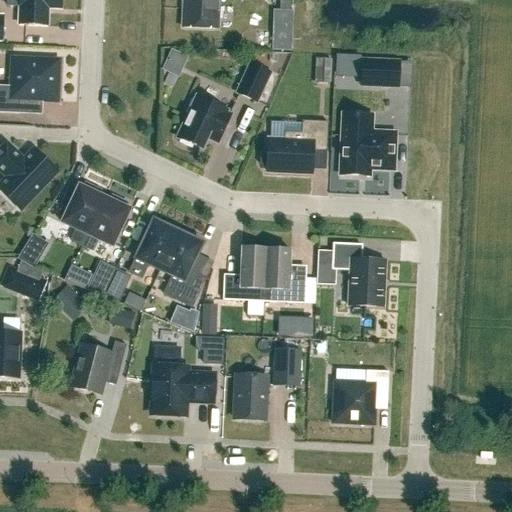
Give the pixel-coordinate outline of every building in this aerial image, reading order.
[(20,7),(20,25),(46,26),(47,8),(61,9),(61,0),(7,0),(7,6),(20,7)] [(183,0),(182,28),(217,30),(218,0),(183,0)] [(294,32),(275,31),(274,51),(293,52),(294,32)] [(172,50),(162,70),(178,78),(188,58),(172,50)] [(359,57),(337,56),(336,76),(358,77),(359,57)] [(59,61),(12,59),(11,88),(0,87),(0,113),(19,114),(19,100),(57,102),(59,61)] [(330,83),(331,60),(316,60),(314,83),(330,83)] [(409,88),(410,64),(362,62),(361,85),(409,88)] [(236,94),(258,104),(272,73),(251,63),(236,94)] [(226,111),(197,97),(195,102),(191,101),(186,113),(189,115),(178,139),(180,140),(179,143),(191,149),(193,146),(201,150),(206,139),(218,144),(230,116),(225,114),(226,111)] [(392,169),(393,136),(364,134),(365,116),(344,115),(342,176),(358,176),(358,167),(392,169)] [(326,151),(328,123),(302,122),(301,134),(284,133),(284,138),(284,141),(268,140),(267,155),(263,154),(260,157),(260,165),(262,168),(266,168),(266,172),(286,173),(286,172),(296,172),(296,174),(312,174),(313,150),(326,151)] [(269,123),(268,140),(284,141),(284,138),(284,133),(284,124),(269,123)] [(34,149),(24,159),(8,141),(0,148),(0,168),(7,176),(0,182),(0,188),(18,208),(56,173),(54,170),(34,149)] [(82,246),(104,199),(98,196),(100,191),(85,184),(83,189),(79,187),(73,200),(72,200),(68,209),(61,224),(76,230),(71,241),(82,246)] [(104,199),(82,246),(93,252),(98,241),(112,247),(119,233),(124,224),(123,224),(130,211),(125,209),(127,204),(112,197),(110,202),(104,199)] [(160,271),(178,233),(168,229),(169,226),(158,220),(156,223),(153,222),(129,273),(141,279),(147,265),(160,271)] [(178,233),(160,271),(172,277),(164,295),(191,308),(205,278),(190,271),(202,245),(199,243),(200,240),(188,235),(187,238),(178,233)] [(33,269),(48,245),(32,235),(17,260),(33,269)] [(361,246),(333,245),(332,270),(349,271),(347,306),(383,308),(385,261),(361,260),(361,246)] [(263,303),(266,250),(241,249),(240,276),(224,276),(222,301),(263,303)] [(266,250),(263,303),(305,305),(306,279),(289,278),(290,251),(266,250)] [(328,266),(329,253),(318,252),(317,265),(328,266)] [(103,297),(115,270),(99,263),(93,277),(87,290),(90,291),(103,297)] [(89,293),(90,291),(87,290),(93,277),(69,266),(62,282),(89,293)] [(115,270),(103,297),(118,304),(131,277),(115,270)] [(23,296),(40,303),(48,283),(31,276),(23,296)] [(67,288),(53,303),(64,313),(78,299),(67,288)] [(114,310),(110,325),(129,330),(133,315),(114,310)] [(179,327),(191,332),(196,320),(188,317),(182,319),(179,327)] [(215,319),(203,318),(203,334),(215,335),(215,319)] [(301,319),(300,337),(312,337),(312,319),(301,319)] [(0,378),(18,379),(20,334),(0,332),(0,378)] [(196,339),(195,350),(204,351),(203,364),(222,365),(223,340),(196,339)] [(120,369),(126,346),(114,343),(111,354),(81,346),(70,387),(101,395),(109,366),(120,369)] [(326,355),(327,345),(313,344),(313,355),(326,355)] [(154,367),(152,416),(184,417),(185,402),(213,403),(214,375),(186,374),(187,368),(179,368),(179,350),(155,349),(154,367)] [(297,387),(299,352),(276,351),(275,386),(297,387)] [(336,370),(335,382),(342,383),(365,384),(366,372),(336,370)] [(387,403),(389,373),(366,372),(365,384),(342,383),(335,382),(334,382),(332,424),(374,426),(375,402),(387,403)] [(264,421),(266,378),(236,376),(234,420),(264,421)]
